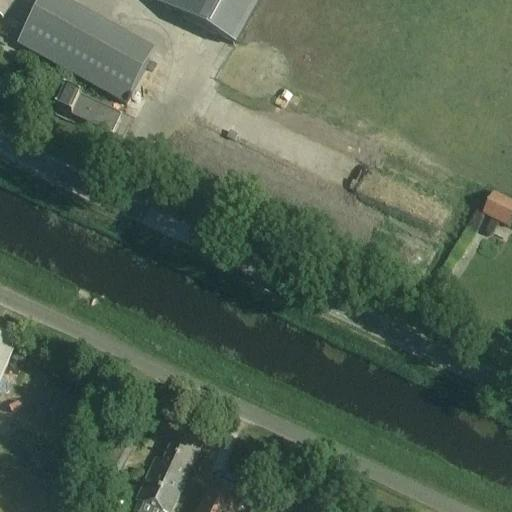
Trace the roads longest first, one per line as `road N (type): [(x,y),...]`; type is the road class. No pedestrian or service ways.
road 1 (tertiary): [(511,390),(0,147)]
road 2 (unclassified): [(459,511),(0,296)]
